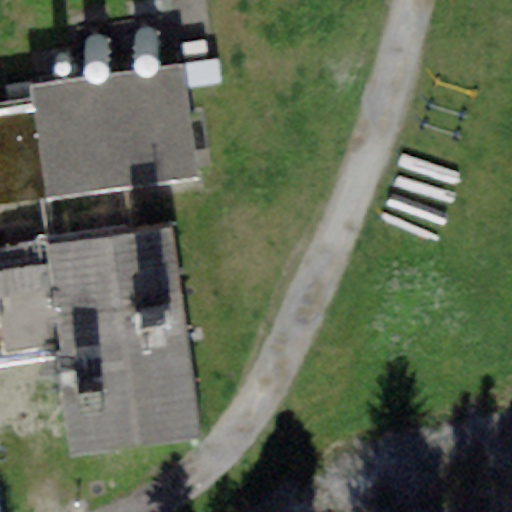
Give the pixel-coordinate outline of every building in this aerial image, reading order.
[(142,64),(147,65),(151,64),(154,62),(157,59),(158,55),(159,50),(158,46),(155,43),(151,40),(147,39),(143,39),(139,41),(136,44),(134,48),(133,52),(134,56),(136,60),(139,62),(142,64)] [(95,67),(99,67),(103,67),(107,65),(109,61),(111,58),(111,53),(110,49),(107,45),(104,43),(100,42),(95,42),(91,44),(88,47),(86,51),(86,55),(86,59),(88,62),(91,65),(95,67)] [(56,74),(58,75),(61,76),(63,76),(66,75),(68,74),(70,71),(70,69),(70,66),(69,64),(67,62),(65,60),(62,60),(60,60),(57,61),(55,63),(54,66),(54,69),(54,71),(56,74)] [(37,106),(0,110),(0,206),(200,182),(186,70),(34,88),(37,106)] [(172,224),(0,248),(0,338),(2,353),(53,345),(69,454),(202,435),(172,224)]
